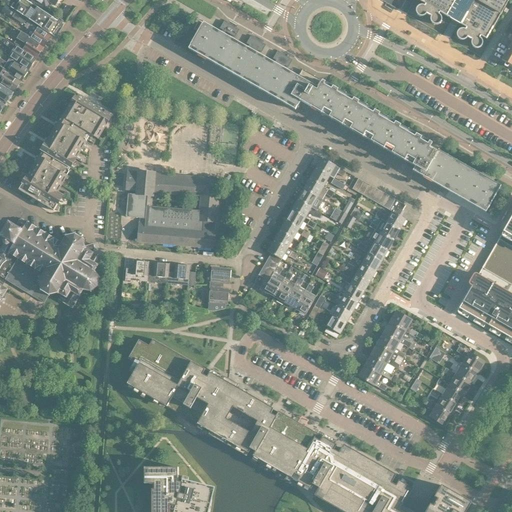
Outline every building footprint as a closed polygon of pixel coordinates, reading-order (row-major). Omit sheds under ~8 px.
[(49,34),(51,36),(61,21),(58,18),(56,21),(24,0),(19,0),(16,6),(12,3),(10,8),(40,28),(40,29),(49,35),(49,34)] [(49,4),(55,7),(58,0),(28,0),(29,0),(45,10),(49,4)] [(492,28),(466,13),(473,0),(416,0),(425,5),(424,6),(423,6),(422,5),(421,5),(420,5),(419,6),(418,6),(417,6),(417,7),(416,8),(415,9),(415,10),(415,11),(415,12),(415,13),(416,14),(416,15),(417,16),(418,16),(418,17),(419,17),(420,17),(421,17),(422,17),(423,17),(424,16),(425,16),(425,15),(426,14),(430,17),(430,18),(429,19),(429,20),(430,21),(430,22),(430,23),(431,23),(432,24),(433,25),(434,25),(435,25),(436,25),(437,25),(438,25),(438,24),(439,24),(440,23),(440,22),(441,22),(441,21),(441,20),(441,19),(441,18),(440,17),(440,16),(439,16),(439,15),(438,14),(439,13),(451,20),(450,20),(457,25),(458,24),(466,28),(465,30),(464,29),(463,29),(462,29),(461,29),(460,29),(459,29),(458,30),(457,31),(457,32),(456,33),(456,34),(456,35),(456,36),(456,37),(457,38),(457,39),(458,39),(459,40),(460,40),(461,40),(462,40),(463,40),(464,40),(465,39),(466,39),(466,38),(467,37),(471,40),(471,41),(470,42),(470,43),(470,44),(471,45),(471,46),(472,47),(473,48),(474,48),(475,49),(476,49),(477,49),(478,48),(479,48),(480,47),(481,47),(481,46),(482,45),(482,44),(482,43),(482,42),(482,41),(481,41),(481,40),(480,39),(480,38),(479,38),(480,36),(486,40),(492,28)] [(473,0),(466,13),(492,28),(508,0),(473,0)] [(5,5),(1,12),(7,16),(12,10),(5,5)] [(14,12),(11,17),(23,24),(26,19),(14,12)] [(191,25),(185,22),(181,29),(186,32),(191,25)] [(219,29),(234,37),(237,31),(237,30),(235,29),(236,27),(227,22),(226,24),(224,23),(223,23),(219,29)] [(256,54),(256,53),(248,48),(248,49),(247,48),(231,39),(230,39),(229,40),(223,36),(223,35),(221,33),(220,33),(217,31),(216,33),(214,32),(206,28),(202,26),(198,23),(194,31),(195,31),(195,30),(198,31),(189,47),(190,47),(198,52),(199,52),(207,57),(216,62),(225,67),(234,72),(243,77),(251,82),(252,82),(260,87),(261,87),(269,92),(278,97),(278,98),(287,102),(287,103),(296,107),(296,108),(296,107),(297,107),(301,101),(311,106),(311,107),(321,112),(331,118),(332,118),(342,124),(352,130),(363,136),(373,142),(384,148),(394,154),(404,160),(405,160),(415,166),(413,168),(414,168),(424,174),(424,175),(433,179),(433,180),(442,185),(451,190),(460,195),(468,200),(469,200),(477,205),(484,208),(486,210),(487,210),(487,208),(494,197),(496,194),(499,189),(498,188),(498,189),(498,188),(493,186),(482,179),(481,179),(480,179),(481,178),(464,169),(462,168),(446,159),(444,158),(445,158),(439,155),(437,153),(426,147),(426,148),(420,145),(415,142),(417,139),(416,138),(397,127),(396,127),(395,126),(376,115),(374,115),(374,114),(355,103),(355,104),(353,103),(353,102),(334,91),(334,92),(332,91),(333,90),(326,87),(323,85),(319,83),(319,84),(312,80),(312,79),(309,84),(301,79),(300,78),(284,69),(283,69),(283,68),(274,63),(274,64),(273,63),(257,54),(256,54)] [(37,28),(31,24),(24,34),(43,47),(50,37),(37,28)] [(511,32),(508,40),(511,42),(506,51),(504,50),(502,54),(504,55),(500,61),(505,63),(508,65),(511,67),(511,32)] [(42,49),(20,34),(16,39),(26,46),(24,48),(15,42),(14,44),(23,50),(35,59),(42,49)] [(248,48),(256,53),(258,51),(261,52),(264,46),(263,46),(264,45),(262,44),(253,39),(250,38),(249,38),(246,44),(249,46),(248,48)] [(12,51),(8,57),(28,70),(35,60),(6,41),(3,46),(12,51)] [(275,61),(274,63),(283,68),(284,66),(287,68),(291,62),(290,61),(290,60),(277,53),(277,54),(276,53),(273,59),(275,61)] [(0,59),(0,67),(21,81),(27,71),(14,63),(11,69),(5,65),(6,64),(0,59)] [(0,83),(13,93),(20,83),(2,70),(0,72),(0,78),(1,79),(0,79),(0,83)] [(0,98),(6,103),(12,94),(0,85),(0,98)] [(76,95),(62,118),(89,135),(96,139),(110,116),(76,95)] [(89,135),(62,118),(60,116),(53,128),(54,128),(51,134),(79,151),(89,135)] [(40,150),(41,151),(69,168),(79,151),(51,134),(47,139),(46,139),(40,150)] [(64,175),(69,168),(41,151),(38,156),(37,156),(34,162),(35,162),(32,167),(60,184),(65,176),(64,175)] [(321,158),(315,169),(329,177),(332,171),(336,174),(343,177),(345,172),(321,158)] [(55,192),(60,184),(32,167),(27,175),(26,175),(17,190),(52,211),(61,196),(55,192)] [(323,188),(323,187),(329,177),(315,169),(309,180),(323,188)] [(218,199),(215,198),(215,190),(219,184),(205,177),(204,178),(154,174),(138,172),(138,173),(127,172),(125,191),(136,191),(136,195),(127,195),(125,218),(139,219),(139,223),(138,223),(136,242),(212,249),(214,230),(205,230),(206,223),(216,224),(218,208),(218,199)] [(342,191),(345,186),(333,179),(330,184),(342,191)] [(358,179),(352,189),(357,192),(363,182),(358,179)] [(323,187),(323,188),(309,180),(303,190),(317,198),(321,200),(325,195),(331,198),(333,193),(323,187)] [(357,192),(362,195),(362,196),(368,185),(363,182),(357,192)] [(362,196),(364,196),(367,198),(373,188),(368,185),(362,196)] [(373,188),(367,198),(372,201),(378,191),(373,188)] [(297,200),(311,209),(317,198),(303,190),(297,200)] [(372,201),(376,204),(377,204),(383,194),(378,191),(372,201)] [(377,204),(383,207),(389,197),(383,194),(377,204)] [(389,197),(383,207),(388,211),(391,205),(394,200),(389,197)] [(305,219),(311,209),(297,200),(291,211),(305,219)] [(401,211),(404,206),(394,200),(391,205),(401,211)] [(391,205),(388,211),(391,212),(398,216),(401,211),(391,205)] [(345,206),(344,208),(341,212),(346,215),(350,208),(345,206)] [(336,221),(341,211),(336,208),(330,218),(336,221)] [(319,219),(321,214),(315,210),(312,215),(319,219)] [(299,229),(305,219),(291,211),(285,221),(299,229)] [(358,221),(361,215),(355,212),(353,211),(350,216),(358,221)] [(398,216),(391,212),(388,218),(377,212),(374,217),(381,220),(385,223),(399,230),(405,220),(398,216)] [(468,291),(458,309),(469,315),(475,318),(479,321),(485,324),(490,327),(500,333),(506,337),(511,339),(511,215),(511,216),(503,231),(502,232),(495,245),(477,275),(471,287),(468,291)] [(349,216),(344,226),(349,230),(355,220),(349,216)] [(17,227),(17,228),(8,223),(0,236),(0,237),(4,240),(3,243),(3,245),(0,249),(0,268),(4,271),(1,276),(0,274),(0,277),(43,304),(47,296),(49,296),(49,295),(56,294),(56,295),(57,295),(57,293),(60,295),(57,300),(71,309),(79,296),(78,296),(82,290),(89,291),(89,293),(91,293),(91,291),(96,287),(97,288),(98,287),(96,285),(98,279),(99,278),(99,277),(97,277),(93,272),(96,266),(97,267),(103,256),(94,251),(92,245),(84,247),(82,240),(83,239),(83,238),(81,239),(75,235),(75,233),(74,233),(73,235),(66,236),(65,234),(65,235),(65,237),(61,244),(54,239),(55,238),(53,237),(53,239),(45,234),(46,232),(45,232),(44,233),(36,229),(37,227),(36,227),(36,228),(34,227),(35,225),(31,223),(29,224),(28,223),(28,222),(27,221),(26,223),(22,220),(18,221),(16,224),(17,227)] [(377,227),(371,223),(368,227),(374,231),(379,233),(393,241),(399,230),(385,223),(381,220),(377,227)] [(285,221),(279,232),(293,240),(299,229),(285,221)] [(313,229),(315,224),(309,221),(306,226),(313,229)] [(300,236),(307,240),(309,235),(303,231),(300,236)] [(373,244),(387,251),(393,241),(379,233),(374,231),(369,241),(373,244)] [(287,250),(293,240),(279,232),(273,242),(287,250)] [(267,253),(270,255),(281,261),(284,255),(295,261),(297,256),(287,250),(273,242),(267,253)] [(323,243),(317,254),(322,257),(328,246),(323,243)] [(359,243),(356,248),(367,254),(381,262),(387,251),(373,244),(370,249),(359,243)] [(322,257),(317,254),(311,264),(316,267),(322,257)] [(357,262),(360,257),(353,254),(350,259),(357,262)] [(367,254),(361,264),(375,272),(381,262),(367,254)] [(267,260),(278,266),(281,261),(270,255),(267,260)] [(264,265),(275,271),(277,267),(278,266),(267,260),(264,265)] [(126,270),(125,283),(131,283),(132,281),(146,282),(147,270),(147,263),(133,262),(132,271),(126,270)] [(146,282),(166,284),(167,274),(168,265),(153,264),(153,270),(147,270),(146,282)] [(351,273),(354,268),(347,264),(344,269),(351,273)] [(368,282),(375,272),(361,264),(355,275),(368,282)] [(166,284),(187,286),(188,273),(189,267),(174,265),(173,274),(167,274),(166,284)] [(271,277),(273,274),(275,271),(264,265),(261,271),(271,277)] [(268,295),(273,298),(281,284),(275,281),(282,270),(277,267),(275,271),(273,274),(271,277),(268,282),(265,288),(254,282),(252,287),(267,296),(268,295)] [(229,285),(230,270),(211,268),(209,286),(222,287),(222,284),(229,285)] [(319,279),(323,271),(319,269),(315,276),(319,279)] [(257,276),(268,282),(271,277),(261,271),(257,276)] [(282,306),(283,304),(294,285),(288,282),(292,276),(287,273),(281,284),(273,298),(276,300),(275,301),(282,306)] [(341,274),(338,279),(345,283),(348,278),(341,274)] [(362,293),(368,282),(355,275),(349,285),(362,293)] [(265,288),(268,282),(257,276),(254,282),(265,288)] [(283,304),(294,310),(302,296),(296,293),(302,282),(298,279),(294,285),(283,304)] [(340,294),(343,296),(356,303),(362,293),(349,285),(345,283),(341,289),(342,289),(340,294)] [(308,285),(302,296),(294,310),(305,316),(312,302),(313,301),(315,297),(309,294),(313,288),(308,285)] [(221,290),(222,287),(209,286),(208,304),(227,305),(228,291),(221,290)] [(326,300),(333,304),(336,299),(329,295),(326,300)] [(320,296),(314,306),(319,309),(325,299),(320,296)] [(350,314),(356,303),(343,296),(337,306),(350,314)] [(314,306),(308,317),(315,321),(321,310),(319,309),(314,306)] [(344,324),(350,314),(337,306),(331,316),(344,324)] [(409,321),(395,313),(389,323),(403,332),(409,321)] [(338,335),(344,324),(331,316),(325,327),(338,335)] [(403,332),(389,323),(382,334),(397,343),(397,342),(408,349),(411,344),(400,338),(403,332)] [(408,334),(415,338),(415,337),(417,334),(411,330),(408,334)] [(397,343),(382,334),(376,345),(391,353),(396,356),(402,359),(405,355),(393,348),(397,343)] [(273,409),(272,409),(230,385),(232,381),(217,373),(215,376),(207,371),(152,340),(148,346),(138,340),(127,359),(137,365),(126,384),(179,414),(180,413),(184,416),(184,417),(215,435),(213,439),(239,454),(241,450),(292,479),(294,474),(299,477),(296,482),(310,490),(313,485),(333,450),(336,445),(322,437),(303,427),(297,424),(298,424),(278,412),(277,413),(272,410),(273,409)] [(391,353),(376,345),(370,355),(384,364),(384,363),(393,368),(396,370),(399,365),(392,362),(396,356),(391,353)] [(462,356),(464,351),(458,347),(456,352),(462,356)] [(435,348),(429,358),(433,361),(439,350),(435,348)] [(462,364),(476,374),(483,363),(469,354),(462,364)] [(384,364),(370,355),(364,366),(378,374),(390,381),(392,376),(389,374),(393,368),(384,363),(384,364)] [(476,374),(462,364),(455,375),(470,384),(476,374)] [(374,381),(378,374),(364,366),(357,377),(372,385),(383,392),(386,387),(374,381)] [(448,377),(451,373),(445,369),(442,373),(448,377)] [(455,375),(448,385),(463,395),(470,384),(455,375)] [(442,387),(445,383),(439,379),(436,384),(442,387)] [(456,405),(463,395),(448,385),(442,396),(456,405)] [(450,415),(456,405),(442,396),(435,406),(450,415)] [(429,408),(432,404),(426,400),(423,404),(429,408)] [(443,426),(450,415),(435,406),(428,417),(443,426)] [(315,493),(321,496),(319,500),(335,508),(337,505),(347,511),(346,511),(411,511),(402,506),(412,489),(405,485),(406,484),(405,484),(405,485),(398,481),(396,485),(395,486),(391,483),(393,478),(387,475),(389,472),(375,463),(373,466),(362,460),(364,457),(349,448),(347,452),(341,448),(338,453),(333,450),(313,485),(318,488),(315,493)] [(177,489),(177,468),(112,468),(112,511),(177,511),(177,499),(183,501),(185,491),(177,489)] [(461,511),(467,501),(440,486),(433,498),(435,499),(434,501),(433,501),(432,503),(432,504),(431,506),(429,505),(424,511),(461,511)]
